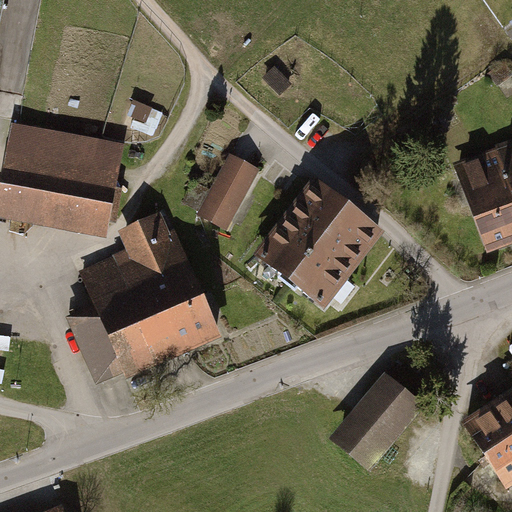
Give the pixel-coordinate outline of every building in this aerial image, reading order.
[(0,0),(0,89),(28,94),(44,0),(0,0)] [(15,128),(0,208),(0,217),(103,236),(119,147),(15,128)] [(511,150),(461,168),(491,254),(511,247),(511,150)] [(243,167),(214,225),(245,240),(274,182),(243,167)] [(316,188),(260,258),(324,308),(379,238),(316,188)] [(68,319),(101,388),(219,332),(162,210),(124,228),(135,249),(78,276),(93,308),(68,319)] [(395,368),(334,439),(370,468),(430,397),(395,368)] [(511,401),(472,427),(511,489),(511,401)]
